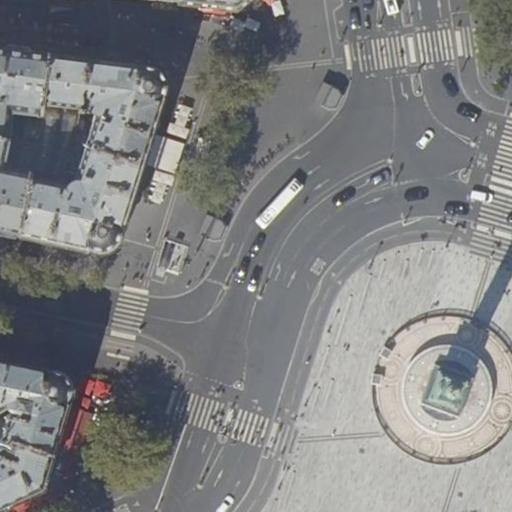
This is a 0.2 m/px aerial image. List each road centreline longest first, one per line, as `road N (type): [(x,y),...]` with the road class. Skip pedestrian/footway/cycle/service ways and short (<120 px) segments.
road 1 (primary): [(420,175),(344,196),(305,224),(249,340)]
road 2 (residential): [(249,340),(0,290)]
road 3 (primary): [(249,340),(216,451),(185,511)]
road 4 (residential): [(94,0),(95,29),(0,17)]
road 5 (primary): [(411,54),(420,175)]
